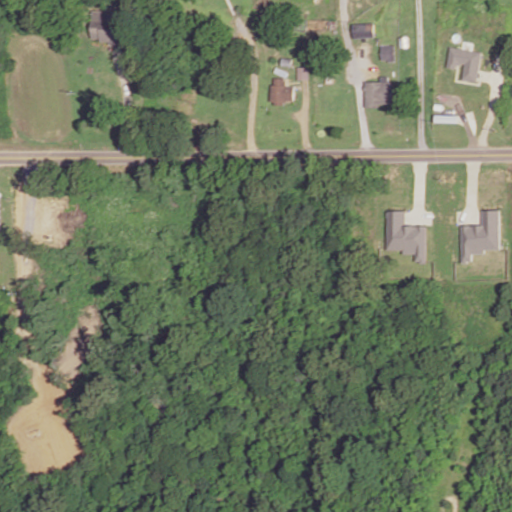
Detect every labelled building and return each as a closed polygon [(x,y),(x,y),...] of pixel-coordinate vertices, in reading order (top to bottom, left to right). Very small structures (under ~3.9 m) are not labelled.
[(91,13),(124,14),(123,40),(90,39),(91,13)] [(350,25),(369,23),(370,37),(351,39),(350,25)] [(396,48),(404,48),(403,36),(396,37),(396,48)] [(378,46),(379,61),(390,61),(390,46),(378,46)] [(484,52),(452,46),(448,65),(465,68),(463,79),(478,81),(484,52)] [(281,59),(292,60),(291,68),(281,66),(281,59)] [(466,62),(449,62),(448,70),(442,70),(441,85),(453,86),(453,90),(470,90),(470,83),(481,84),(482,67),(465,67),(466,62)] [(298,68),(308,68),(308,79),(303,80),(298,80),(298,68)] [(274,79),(274,86),(271,86),(271,102),(276,102),(276,106),(283,106),(283,102),(294,102),(294,88),(288,88),(288,86),(287,86),(287,82),(285,82),(285,79),(274,79)] [(375,103),(375,107),(362,107),(362,82),(389,82),(389,103),(375,103)] [(501,249),(500,209),(483,210),(483,225),(462,225),(463,262),(473,262),(473,253),(485,253),(485,249),(501,249)] [(406,210),(389,210),(390,252),(417,252),(417,262),(427,262),(427,225),(407,225),(406,210)]
